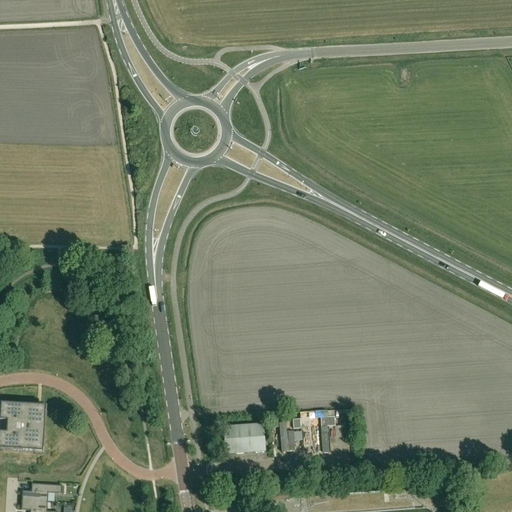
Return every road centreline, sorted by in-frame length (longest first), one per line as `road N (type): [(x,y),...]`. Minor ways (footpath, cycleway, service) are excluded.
road 1 (residential): [(0,380),(55,382),(87,404),(124,464),(146,475),(182,471)]
road 2 (primary): [(324,199),(511,296)]
road 3 (secondary): [(182,471),(154,264)]
road 4 (tertiary): [(311,53),(511,42)]
road 5 (residential): [(182,471),(349,459)]
road 6 (primary): [(109,0),(121,50),(165,127)]
road 7 (primary): [(189,101),(151,66),(118,0)]
road 8 (primary): [(324,199),(226,129)]
road 9 (primary): [(212,158),(324,199)]
